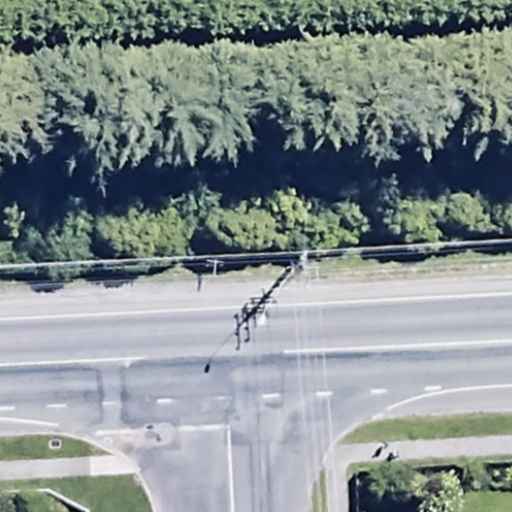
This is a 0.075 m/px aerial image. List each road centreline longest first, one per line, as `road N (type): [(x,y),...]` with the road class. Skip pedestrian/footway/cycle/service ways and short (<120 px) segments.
road 1 (tertiary): [(210,352),(511,338)]
road 2 (tertiary): [(0,363),(210,352)]
road 3 (tertiary): [(210,352),(219,511)]
